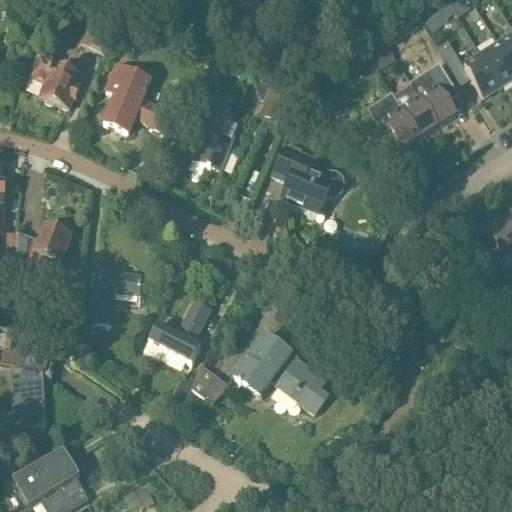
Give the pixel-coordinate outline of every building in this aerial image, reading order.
[(122,19),(127,2),(122,0),(118,0),(113,16),(122,19)] [(461,0),(460,0),(448,9),(454,18),(457,22),(470,12),(467,8),(461,0)] [(448,9),(423,26),(431,38),(448,26),(446,23),(454,18),(448,9)] [(88,26),(79,50),(104,60),(117,30),(105,25),(102,31),(88,26)] [(511,41),(499,50),(511,70),(511,41)] [(501,91),(511,83),(511,70),(499,50),(482,61),(501,91)] [(387,51),(369,62),(377,76),(396,65),(387,51)] [(39,58),(29,82),(45,89),(39,103),(43,105),(45,107),(49,109),(52,108),(68,114),(72,103),(74,104),(79,92),(77,91),(82,79),(80,79),(86,64),(74,60),(70,70),(40,58),(39,58)] [(501,91),(482,61),(464,72),(483,102),(501,91)] [(439,69),(410,87),(411,88),(420,101),(438,131),(456,119),(448,106),(458,99),(439,69)] [(126,139),(132,125),(147,132),(146,135),(161,141),(172,114),(158,108),(157,110),(141,103),(149,84),(116,70),(105,95),(114,99),(102,129),(126,139)] [(411,88),(393,100),(401,113),(400,114),(419,143),(438,131),(420,101),(411,88)] [(218,177),(238,131),(234,129),(243,106),(207,91),(192,127),(204,132),(190,166),(218,177)] [(269,96),(258,120),(283,130),(293,106),(269,96)] [(314,99),(298,109),(332,131),(341,117),(314,99)] [(400,114),(401,113),(393,100),(392,99),(369,113),(373,119),(380,129),(383,127),(400,154),(419,143),(400,114)] [(373,119),(361,127),(368,137),(380,129),(373,119)] [(286,152),(273,183),(287,189),(281,203),(320,219),(328,200),(332,201),(336,200),(339,198),(341,196),(343,192),(344,188),(343,185),(341,182),(337,178),(332,176),(329,177),(326,177),(322,180),(321,182),(308,177),(314,163),(286,152)] [(492,244),(481,251),(500,280),(504,277),(511,271),(511,231),(505,221),(485,233),(485,234),(492,244)] [(18,251),(16,275),(36,283),(52,289),(60,267),(70,241),(44,231),(39,244),(38,245),(19,238),(18,251)] [(1,239),(0,262),(16,263),(17,240),(1,239)] [(95,276),(91,330),(111,332),(113,299),(140,301),(141,282),(114,280),(115,277),(95,276)] [(57,314),(67,326),(79,317),(69,304),(57,314)] [(194,348),(210,315),(194,307),(177,340),(157,330),(148,348),(149,349),(144,357),(160,366),(165,356),(192,370),(201,352),(194,348)] [(78,334),(76,360),(92,361),(94,335),(78,334)] [(54,349),(44,347),(44,348),(0,338),(0,370),(9,372),(13,435),(46,433),(42,381),(47,382),(54,349)] [(234,383),(261,402),(272,387),(316,418),(328,401),(319,394),(325,386),(290,362),(292,359),(265,340),(234,383)] [(192,396),(204,372),(197,386),(185,380),(171,407),(183,413),(192,396)] [(204,372),(192,396),(213,411),(228,390),(204,372)] [(64,455),(12,485),(27,511),(28,511),(42,504),(46,511),(77,511),(89,505),(77,484),(80,482),(64,455)] [(132,511),(137,511),(153,504),(146,490),(126,500),(132,511)]
